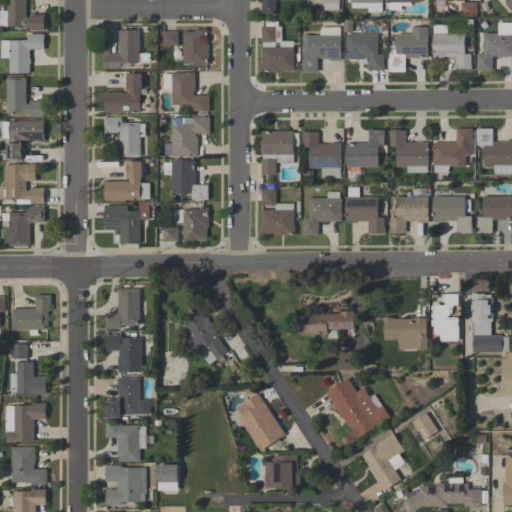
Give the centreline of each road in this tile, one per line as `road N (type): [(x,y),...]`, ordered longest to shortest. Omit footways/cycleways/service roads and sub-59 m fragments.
road 1 (residential): [(0,269),(511,264)]
road 2 (residential): [(72,0),(75,511)]
road 3 (residential): [(203,266),(365,511)]
road 4 (residential): [(241,105),(511,100)]
road 5 (residential): [(239,0),(242,265)]
road 6 (residential): [(73,10),(240,9)]
